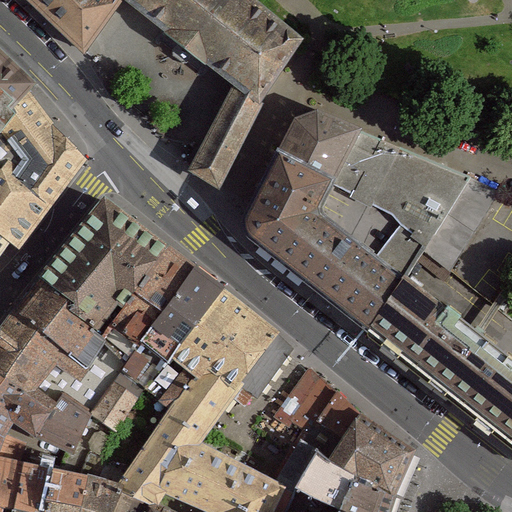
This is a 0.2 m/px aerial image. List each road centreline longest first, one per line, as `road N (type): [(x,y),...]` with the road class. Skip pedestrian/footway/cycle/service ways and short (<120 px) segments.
road 1 (tertiary): [(511,491),(200,235),(116,148)]
road 2 (residential): [(116,148),(0,293)]
road 3 (tertiary): [(116,148),(48,59),(0,12)]
